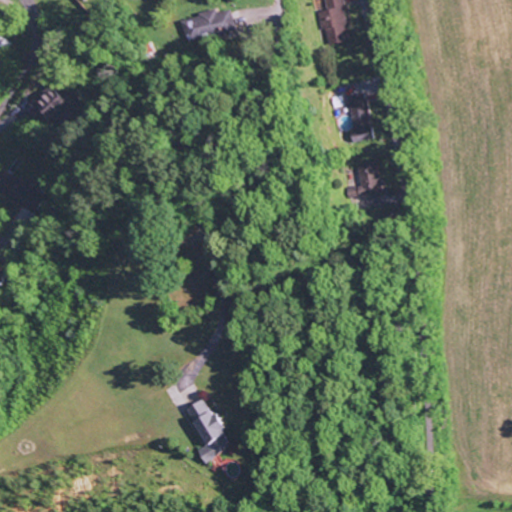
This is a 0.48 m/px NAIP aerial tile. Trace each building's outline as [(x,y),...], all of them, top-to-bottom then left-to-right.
[(319,12),(322,30),(326,30),(328,44),(355,39),(348,0),(327,0),(329,10),(319,12)] [(182,19),(187,42),(239,32),(235,8),(182,19)] [(0,71),(8,60),(0,54),(0,71)] [(49,124),(70,100),(54,86),(33,110),(49,124)] [(371,92),(350,95),(354,131),(350,131),(351,142),(377,139),(371,92)] [(389,193),(385,161),(358,165),(361,185),(345,188),(347,199),(389,193)] [(191,409),(205,437),(203,439),(206,447),(200,450),(207,463),(237,448),(227,429),(234,426),(227,411),(217,416),(209,400),(191,409)]
